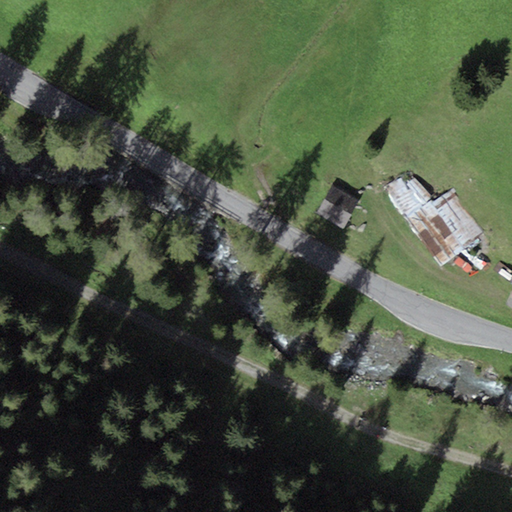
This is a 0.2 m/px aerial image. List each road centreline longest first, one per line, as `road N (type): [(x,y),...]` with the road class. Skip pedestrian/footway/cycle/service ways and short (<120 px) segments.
road 1 (tertiary): [(0,66),(335,265),(420,308),(511,339)]
road 2 (track): [(0,260),(414,438),(511,472)]
